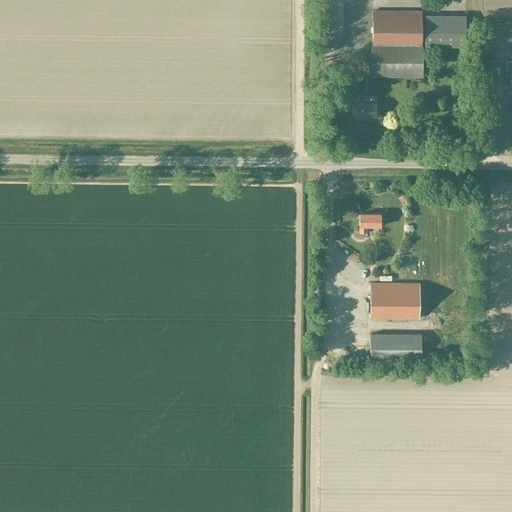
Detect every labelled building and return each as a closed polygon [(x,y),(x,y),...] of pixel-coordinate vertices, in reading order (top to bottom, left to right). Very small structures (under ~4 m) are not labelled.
[(420,46),(421,11),(372,11),(372,46),(372,79),(420,79),(420,46)] [(354,103),(354,115),(376,115),(376,103),(376,95),(362,95),(354,95),(354,103)] [(380,225),(380,213),(359,213),(359,225),(359,233),(366,233),(366,225),(380,225)] [(351,257),(349,261),(356,265),(358,260),(351,257)] [(370,283),(370,317),(418,318),(418,283),(370,283)] [(421,334),(370,333),(370,359),(421,360),(421,334)]
